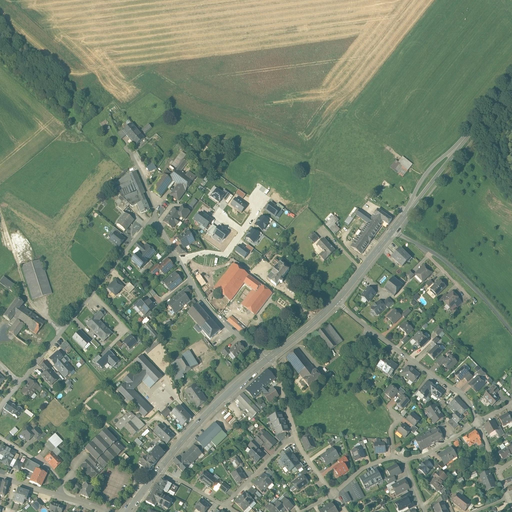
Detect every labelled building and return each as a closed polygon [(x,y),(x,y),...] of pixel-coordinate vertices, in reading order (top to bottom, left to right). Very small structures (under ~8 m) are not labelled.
[(123,132),(126,136),(136,147),(145,139),(132,124),(123,132)] [(397,169),(405,174),(412,164),(405,159),(397,169)] [(183,160),(177,169),(180,172),(187,163),(183,160)] [(146,166),(149,172),(156,169),(154,163),(146,166)] [(177,169),(169,179),(173,181),(178,185),(179,186),(187,176),(180,172),(177,169)] [(136,172),(128,175),(134,189),(142,185),(136,172)] [(163,174),(151,190),(161,197),(173,181),(169,179),(163,174)] [(134,189),(128,175),(114,185),(116,192),(120,195),(130,204),(132,207),(137,205),(146,201),(143,194),(145,193),(142,185),(134,189)] [(178,185),(170,196),(178,201),(193,181),(187,176),(179,186),(178,185)] [(209,184),(206,183),(208,180),(204,177),(199,185),(206,189),(209,184)] [(213,193),(210,197),(219,204),(222,199),(226,202),(225,202),(228,204),(233,197),(224,190),(222,193),(217,189),(214,194),(213,193)] [(130,204),(120,195),(118,198),(122,202),(128,207),(130,204)] [(194,198),(189,205),(192,207),(197,201),(194,198)] [(235,199),(231,205),(242,213),(247,207),(235,199)] [(146,201),(137,205),(141,214),(150,210),(146,201)] [(122,202),(118,207),(123,212),(128,207),(122,202)] [(270,203),(266,210),(275,217),(280,210),(282,212),(284,208),(278,204),(275,207),(270,203)] [(178,213),(173,209),(164,222),(172,228),(176,223),(177,225),(177,224),(180,226),(182,223),(180,222),(178,220),(181,217),(185,220),(190,213),(182,207),(178,213)] [(371,218),(360,210),(356,215),(368,223),(371,218)] [(392,220),(378,210),(373,215),(384,222),(388,225),(392,220)] [(201,225),(207,217),(202,213),(195,221),(201,225)] [(125,214),(118,224),(126,230),(134,220),(125,214)] [(384,222),(373,215),(371,218),(382,226),(384,222)] [(208,231),(211,226),(209,225),(212,221),(207,217),(201,225),(206,229),(205,230),(208,231)] [(257,222),(255,225),(263,231),(269,222),(270,223),(272,221),(267,217),(265,219),(262,217),(259,220),(259,219),(257,222)] [(329,229),(333,225),(336,222),(333,218),(325,224),(329,229)] [(368,223),(351,247),(361,254),(382,226),(371,218),(368,223)] [(208,231),(207,232),(213,236),(214,234),(223,240),(228,233),(225,231),(226,230),(223,228),(222,229),(219,227),(218,229),(212,225),(211,226),(208,231)] [(333,225),(329,229),(335,235),(339,231),(333,225)] [(248,235),(246,238),(254,243),(259,236),(260,236),(262,234),(257,231),(255,233),(252,230),(250,233),(249,232),(247,235),(248,235)] [(190,234),(187,235),(185,232),(182,234),(183,235),(189,245),(195,242),(190,234)] [(125,240),(116,233),(110,240),(119,247),(125,240)] [(315,234),(309,238),(314,243),(319,239),(315,234)] [(183,235),(178,238),(182,245),(184,248),(189,245),(183,235)] [(335,251),(324,239),(316,246),(318,248),(319,247),(324,253),(321,256),(320,255),(319,255),(324,261),(335,251)] [(146,244),(143,247),(139,243),(135,246),(137,248),(140,250),(140,251),(138,253),(147,262),(156,252),(146,244)] [(182,245),(176,249),(179,255),(187,254),(184,248),(182,245)] [(240,245),(235,252),(245,259),(249,252),(251,253),(254,249),(248,245),(245,248),(240,245)] [(405,253),(400,249),(392,258),(402,268),(410,259),(407,255),(406,256),(404,254),(405,253)] [(147,262),(138,253),(131,261),(141,270),(148,262),(147,262)] [(159,267),(158,268),(159,270),(164,275),(173,266),(167,259),(159,267)] [(41,260),(22,266),(32,300),(52,294),(41,260)] [(146,271),(153,265),(150,262),(143,268),(146,271)] [(280,263),(268,279),(277,286),(280,282),(281,283),(282,283),(283,282),(283,281),(282,280),(289,270),(285,267),(285,266),(285,265),(284,264),(283,265),(280,263)] [(234,264),(215,289),(230,301),(244,283),(249,276),(234,264)] [(157,265),(151,271),(154,275),(159,270),(158,268),(159,267),(157,265)] [(424,265),(415,274),(423,282),(432,273),(424,265)] [(410,271),(406,276),(410,280),(414,275),(410,271)] [(175,273),(164,282),(171,291),(182,282),(175,273)] [(261,285),(249,276),(244,283),(253,289),(256,292),(261,285)] [(14,285),(3,277),(0,281),(0,283),(10,291),(12,288),(14,285)] [(403,286),(393,278),(384,289),(394,297),(403,286)] [(124,287),(116,280),(108,288),(115,295),(124,287)] [(439,281),(430,290),(436,296),(445,287),(439,281)] [(135,288),(130,283),(124,288),(130,294),(135,288)] [(256,292),(245,307),(256,315),(272,293),(261,285),(256,292)] [(187,288),(179,294),(187,303),(190,301),(185,295),(190,291),(187,288)] [(375,293),(368,288),(361,297),(368,302),(375,293)] [(253,289),(241,304),(245,307),(256,292),(253,289)] [(451,292),(448,296),(443,301),(452,311),(457,306),(455,304),(459,300),(451,292)] [(179,294),(167,304),(175,313),(187,303),(179,294)] [(446,294),(439,301),(440,302),(443,301),(448,296),(446,294)] [(142,302),(136,306),(137,306),(141,311),(150,303),(146,298),(142,302)] [(388,298),(382,304),(385,308),(386,307),(388,309),(394,303),(388,298)] [(17,299),(3,317),(10,322),(13,318),(22,306),(23,304),(17,299)] [(140,299),(133,305),(135,308),(137,306),(136,306),(142,302),(140,299)] [(193,300),(187,305),(190,308),(196,303),(193,300)] [(379,302),(376,304),(374,306),(374,307),(371,309),(377,316),(385,308),(382,304),(379,302)] [(150,303),(141,311),(145,316),(150,311),(155,307),(150,303)] [(211,320),(198,305),(188,313),(201,329),(211,320)] [(45,323),(22,306),(13,318),(16,321),(24,326),(36,335),(45,323)] [(408,309),(402,315),(404,318),(411,312),(408,309)] [(395,310),(387,318),(393,324),(401,317),(395,310)] [(150,311),(145,316),(143,317),(145,319),(147,318),(152,314),(150,311)] [(100,312),(95,316),(99,320),(104,316),(100,312)] [(231,315),(227,320),(234,326),(238,322),(231,315)] [(99,320),(95,316),(87,325),(98,336),(106,327),(99,320)] [(211,320),(201,329),(210,339),(220,331),(211,320)] [(16,321),(8,332),(15,338),(18,334),(24,326),(16,321)] [(246,328),(238,322),(234,326),(242,333),(246,328)] [(413,329),(406,322),(400,328),(407,335),(413,329)] [(158,335),(148,324),(144,327),(154,339),(158,335)] [(324,329),(337,346),(343,342),(330,325),(324,329)] [(439,326),(434,331),(438,336),(443,330),(439,326)] [(106,327),(98,336),(104,342),(112,333),(106,327)] [(337,346),(324,329),(317,334),(331,351),(337,346)] [(90,341),(80,331),(73,338),(83,348),(90,341)] [(423,336),(420,332),(412,339),(416,343),(415,345),(417,347),(419,346),(421,348),(428,341),(427,340),(429,337),(429,336),(427,334),(425,334),(423,336)] [(132,335),(138,342),(140,341),(134,333),(132,335)] [(30,343),(18,334),(15,338),(28,346),(30,343)] [(137,343),(130,336),(128,338),(125,340),(126,341),(124,343),(130,349),(137,343)] [(91,342),(97,348),(100,345),(94,339),(91,342)] [(159,339),(145,351),(148,354),(161,342),(159,339)] [(66,341),(59,347),(64,352),(70,346),(66,341)] [(245,350),(239,343),(229,351),(231,353),(235,358),(245,350)] [(437,346),(428,354),(434,360),(442,351),(437,346)] [(226,347),(220,351),(226,357),(231,353),(229,351),(226,347)] [(311,366),(298,349),(286,358),(299,375),(311,366)] [(108,363),(113,368),(119,361),(109,351),(97,363),(102,368),(108,363)] [(198,365),(189,351),(185,353),(194,367),(198,365)] [(194,367),(185,353),(174,360),(175,362),(183,375),(194,367)] [(65,355),(62,358),(53,366),(64,378),(73,370),(67,363),(70,361),(65,355)] [(141,370),(134,377),(131,373),(123,380),(126,383),(118,391),(119,391),(125,397),(125,398),(126,397),(132,404),(132,405),(133,405),(139,411),(138,411),(139,412),(139,411),(144,417),(144,418),(152,410),(133,390),(142,381),(150,389),(162,377),(142,355),(135,363),(141,370)] [(442,356),(436,363),(439,366),(442,364),(446,360),(442,356)] [(446,360),(442,364),(449,370),(457,363),(450,356),(446,360)] [(391,364),(386,360),(383,364),(380,361),(377,365),(382,369),(381,370),(388,375),(389,373),(391,374),(397,366),(392,362),(391,364)] [(45,362),(40,367),(45,372),(49,369),(49,370),(51,368),(45,362)] [(175,362),(171,365),(176,385),(181,382),(180,380),(184,377),(183,375),(175,362)] [(311,366),(299,375),(303,380),(309,388),(321,378),(315,370),(315,371),(311,366)] [(407,367),(401,374),(404,377),(405,376),(410,369),(407,367)] [(462,367),(454,375),(460,381),(463,378),(468,373),(462,367)] [(419,375),(411,368),(410,369),(405,376),(413,383),(413,382),(415,382),(416,380),(416,379),(419,375)] [(45,372),(42,375),(44,379),(44,380),(47,382),(48,382),(51,386),(58,379),(49,370),(49,369),(45,372)] [(258,378),(246,390),(245,390),(246,391),(250,395),(249,396),(253,400),(262,391),(264,394),(269,391),(266,388),(275,379),(275,378),(267,370),(267,369),(267,370),(258,378)] [(481,369),(476,374),(481,378),(486,374),(481,369)] [(468,373),(463,378),(467,382),(472,377),(468,373)] [(477,377),(469,385),(476,392),(484,384),(477,377)] [(427,381),(419,392),(427,399),(431,393),(435,388),(427,381)] [(196,384),(185,392),(190,400),(192,401),(202,393),(196,384)] [(33,389),(28,385),(21,393),(29,399),(35,391),(37,392),(40,388),(36,385),(33,389)] [(391,386),(385,394),(391,399),(397,393),(398,392),(391,386)] [(444,392),(437,386),(435,388),(431,393),(438,399),(444,392)] [(264,394),(263,395),(269,403),(279,397),(273,388),(269,391),(264,394)] [(490,391),(483,397),(486,400),(486,402),(488,402),(492,406),(498,399),(495,396),(496,395),(495,394),(495,393),(493,391),(491,392),(490,390),(489,391),(490,391)] [(249,396),(245,392),(235,402),(252,420),(262,410),(256,404),(253,400),(249,396)] [(202,393),(192,401),(193,403),(197,408),(207,400),(202,393)] [(401,397),(396,403),(403,409),(409,401),(403,396),(401,397)] [(468,409),(457,397),(454,399),(454,398),(453,399),(453,400),(450,404),(452,407),(450,409),(455,414),(451,418),(452,419),(458,413),(461,416),(468,409)] [(18,408),(8,402),(4,409),(13,415),(18,408)] [(177,417),(184,411),(179,406),(172,412),(177,417)] [(443,417),(435,406),(426,412),(434,424),(443,417)] [(13,415),(17,418),(22,410),(18,407),(18,408),(13,415)] [(171,412),(167,408),(160,414),(165,418),(171,412)] [(184,411),(177,417),(182,422),(188,416),(184,411)] [(130,412),(115,425),(121,431),(125,427),(131,421),(135,417),(130,412)] [(458,413),(452,419),(457,424),(463,418),(461,416),(458,413)] [(272,417),(270,417),(272,423),(273,423),(272,423),(283,420),(281,414),(272,417)] [(420,420),(412,414),(407,420),(413,426),(414,427),(414,426),(420,420)] [(508,414),(499,419),(503,426),(511,421),(508,414)] [(188,416),(182,422),(180,424),(183,427),(192,419),(188,416)] [(140,421),(135,417),(131,421),(140,430),(145,426),(140,421)] [(452,419),(451,418),(447,422),(454,430),(459,425),(457,424),(452,419)] [(283,420),(272,423),(273,423),(274,429),(275,429),(286,426),(284,419),(283,420)] [(140,430),(131,421),(125,427),(133,436),(140,430)] [(493,421),(484,426),(489,435),(496,431),(498,430),(497,428),(493,421)] [(162,424),(154,432),(161,439),(169,431),(162,424)] [(227,436),(215,424),(197,441),(204,448),(210,442),(212,443),(216,447),(227,436)] [(286,426),(275,429),(277,435),(286,432),(289,432),(287,425),(286,426)] [(409,430),(403,425),(397,432),(405,438),(410,432),(410,431),(409,430)] [(9,432),(13,435),(18,430),(15,427),(9,432)] [(32,431),(28,428),(21,435),(23,437),(23,438),(24,437),(28,441),(33,436),(39,430),(36,427),(32,431)] [(504,434),(500,427),(497,428),(498,430),(496,431),(499,438),(504,434)] [(438,428),(415,440),(421,451),(443,439),(438,428)] [(147,429),(142,435),(150,442),(153,440),(147,434),(150,431),(147,429)] [(39,430),(33,436),(36,439),(42,434),(39,430)] [(124,449),(117,441),(106,430),(86,450),(91,456),(97,461),(99,463),(104,469),(124,449)] [(476,430),(468,435),(474,445),(476,443),(480,441),(481,440),(476,430)] [(174,436),(169,431),(161,439),(167,444),(174,436)] [(259,440),(263,445),(269,450),(276,443),(266,433),(259,440)] [(55,434),(48,441),(56,449),(62,442),(55,434)] [(311,434),(300,438),(306,452),(317,447),(313,439),(312,436),(311,434)] [(474,445),(468,435),(463,438),(470,448),(474,445)] [(137,438),(134,441),(139,446),(142,443),(137,438)] [(259,440),(257,438),(255,440),(258,444),(260,446),(261,447),(263,445),(259,440)] [(204,448),(197,441),(193,445),(194,446),(200,452),(204,448)] [(254,441),(249,446),(253,450),(255,448),(257,449),(260,446),(258,444),(254,441)] [(162,442),(150,456),(156,462),(164,454),(161,451),(166,445),(162,442)] [(384,443),(374,444),(375,454),(385,453),(385,447),(384,443)] [(509,444),(505,447),(503,444),(499,447),(502,451),(498,453),(503,460),(511,455),(510,454),(511,453),(511,447),(509,443),(509,444)] [(194,446),(190,450),(184,455),(180,459),(188,467),(202,454),(200,452),(194,446)] [(15,453),(2,447),(0,451),(0,452),(5,456),(4,458),(3,457),(3,459),(2,462),(8,465),(12,458),(15,453)] [(257,449),(255,448),(253,450),(248,455),(256,463),(263,456),(257,449)] [(289,448),(284,452),(287,456),(291,453),(293,452),(289,448)] [(361,448),(352,451),(354,457),(354,458),(354,460),(355,460),(356,461),(365,458),(362,450),(361,448)] [(451,448),(439,456),(442,461),(444,465),(445,464),(456,457),(451,448)] [(332,449),(321,457),(327,465),(338,457),(332,449)] [(59,459),(52,452),(45,459),(47,462),(55,469),(62,462),(59,459)] [(287,456),(281,461),(285,466),(296,458),(295,458),(294,456),(293,456),(291,453),(287,456)] [(150,456),(148,455),(139,465),(148,472),(150,470),(152,470),(154,467),(154,466),(156,462),(150,456)] [(91,456),(80,466),(84,471),(83,471),(88,476),(89,475),(93,480),(100,473),(94,468),(95,467),(99,463),(97,461),(91,456)] [(180,459),(178,457),(173,463),(176,466),(179,469),(180,469),(183,473),(189,467),(188,467),(180,459)] [(241,464),(237,457),(233,460),(238,466),(241,464)] [(348,462),(344,457),(338,461),(340,464),(342,463),(344,465),(348,462)] [(26,458),(21,468),(24,469),(28,461),(29,462),(29,460),(26,458)] [(296,458),(285,466),(289,472),(295,468),(299,464),(297,462),(298,461),(297,461),(296,459),(296,458)] [(437,464),(432,460),(429,463),(433,467),(435,469),(438,466),(437,465),(437,464)] [(29,462),(28,461),(24,469),(21,475),(30,480),(29,482),(40,487),(48,471),(42,468),(40,472),(39,472),(40,471),(38,470),(39,467),(29,462)] [(427,461),(424,463),(420,467),(421,467),(419,470),(425,476),(433,467),(429,463),(427,461)] [(299,464),(295,468),(298,471),(303,467),(301,463),(299,464)] [(340,464),(333,469),(339,477),(348,471),(344,465),(342,463),(340,464)] [(99,465),(96,468),(95,467),(94,468),(100,473),(103,469),(99,465)] [(396,465),(387,470),(390,476),(392,479),(394,478),(401,474),(396,465)] [(240,468),(231,474),(238,485),(247,479),(240,468)] [(376,469),(359,478),(366,491),(383,482),(376,469)] [(218,482),(205,471),(199,479),(212,490),(213,489),(218,483),(219,482),(218,482)] [(447,478),(439,471),(436,475),(434,473),(432,476),(435,478),(430,484),(436,490),(441,485),(447,478)] [(489,472),(479,476),(486,491),(496,487),(489,472)] [(264,475),(264,474),(259,479),(267,488),(272,483),(269,479),(264,475)] [(302,476),(292,483),(294,485),(291,488),(290,489),(290,490),(291,491),(292,491),(293,491),(296,488),(298,491),(308,483),(303,476),(302,476)] [(390,476),(385,479),(388,485),(394,482),(396,481),(394,478),(392,479),(390,476)] [(171,485),(161,479),(158,485),(157,485),(156,484),(153,490),(162,494),(163,491),(167,493),(169,490),(171,485)] [(259,479),(253,485),(262,493),(267,488),(259,479)] [(395,485),(392,486),(392,487),(388,489),(391,494),(395,492),(397,495),(409,489),(404,480),(395,485)] [(77,482),(72,487),(76,491),(81,487),(77,482)] [(94,487),(86,483),(85,486),(83,486),(82,488),(84,488),(81,495),(89,498),(94,487)] [(218,483),(213,489),(216,492),(219,489),(221,486),(218,483)] [(229,488),(224,483),(221,486),(219,489),(225,493),(229,488)] [(357,483),(351,486),(359,500),(365,497),(357,483)] [(178,488),(172,484),(171,485),(169,490),(175,493),(178,488)] [(446,490),(441,485),(436,490),(442,495),(445,492),(446,490)] [(29,493),(17,489),(13,502),(23,505),(24,501),(26,501),(29,493)] [(162,494),(153,490),(146,502),(155,507),(157,503),(161,495),(162,494)] [(254,502),(245,493),(240,498),(249,506),(254,502)] [(291,498),(286,493),(283,496),(285,498),(288,502),(291,498)] [(347,493),(341,496),(345,504),(351,501),(347,493)] [(471,504),(458,494),(452,502),(458,507),(462,510),(465,511),(471,504)] [(169,499),(167,497),(166,498),(161,495),(157,503),(168,510),(172,502),(169,499)] [(402,500),(395,503),(400,511),(408,507),(411,505),(410,504),(407,499),(407,497),(402,500)] [(438,506),(434,508),(435,511),(447,511),(444,503),(443,504),(443,502),(440,497),(436,502),(438,506)] [(249,506),(240,498),(235,503),(244,511),(249,506)] [(288,502),(285,498),(280,503),(286,509),(288,511),(290,509),(290,510),(293,507),(288,502)] [(205,511),(210,506),(202,499),(195,508),(199,511),(205,511)] [(43,505),(38,500),(33,504),(38,510),(43,505)] [(280,503),(277,501),(272,506),(278,511),(282,511),(283,511),(286,509),(280,503)] [(61,511),(63,507),(51,503),(48,510),(51,511),(50,511),(61,511)] [(270,503),(264,509),(267,511),(277,511),(278,511),(272,506),(270,503)]
